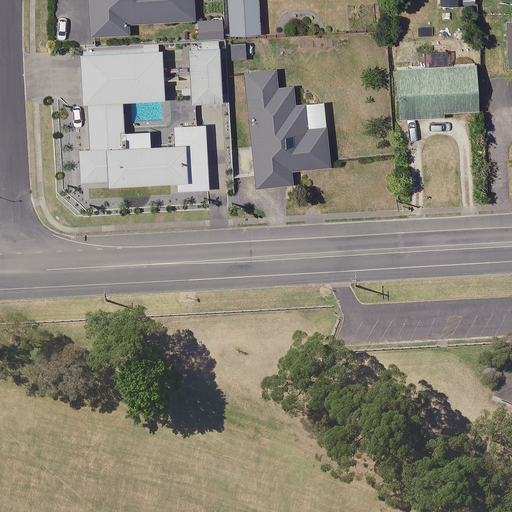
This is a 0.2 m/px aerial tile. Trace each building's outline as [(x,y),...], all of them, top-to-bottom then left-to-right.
[(90,0),(93,36),(128,33),(127,23),(194,18),(192,0),(90,0)] [(228,0),(229,19),(229,34),(260,34),(260,0),(228,0)] [(229,34),(229,19),(201,19),(200,34),(229,34)] [(254,42),(234,39),(232,56),(252,59),(254,42)] [(224,46),(193,45),(192,103),(224,103),(224,46)] [(135,101),(140,100),(166,99),(163,46),(83,50),(87,105),(91,105),(93,149),(83,150),(85,183),(113,181),(113,187),(180,183),(180,191),(211,189),(207,124),(176,126),(177,145),(153,146),(152,131),(127,133),(125,101),(135,101)] [(479,111),(476,65),(453,67),(452,49),(428,51),(429,68),(399,70),(402,116),(479,111)] [(281,90),(279,71),(247,74),(258,187),(293,183),(292,169),(330,165),(326,128),(321,129),(318,100),(298,102),(296,89),(281,90)] [(340,85),(328,85),(328,106),(340,106),(340,85)] [(511,367),(497,401),(511,407),(511,367)]
